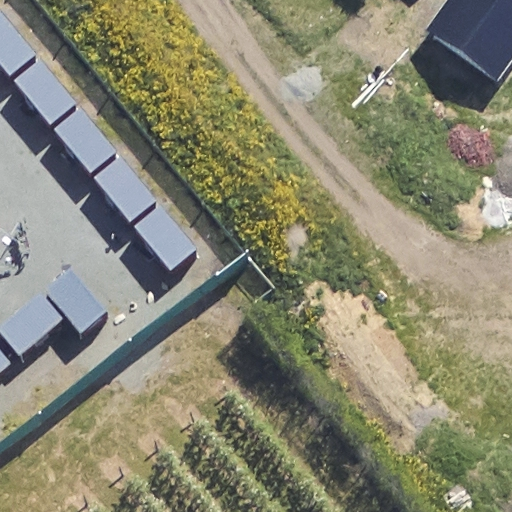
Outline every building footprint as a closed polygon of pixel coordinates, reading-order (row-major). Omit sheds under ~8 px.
[(0,9),(0,75),(4,81),(37,54),(0,9)] [(424,35),(424,61),(435,73),(455,79),(474,70),(483,51),(480,35),(470,23),(444,18),(424,35)] [(37,54),(4,81),(44,129),(77,102),(37,54)] [(77,102),(44,129),(85,179),(117,152),(77,102)] [(117,152),(85,179),(124,226),(157,199),(117,152)] [(157,199),(124,226),(166,276),(198,249),(157,199)] [(37,290),(60,318),(75,337),(107,312),(68,264),(37,290)] [(60,318),(37,290),(0,319),(0,351),(7,360),(60,318)]
